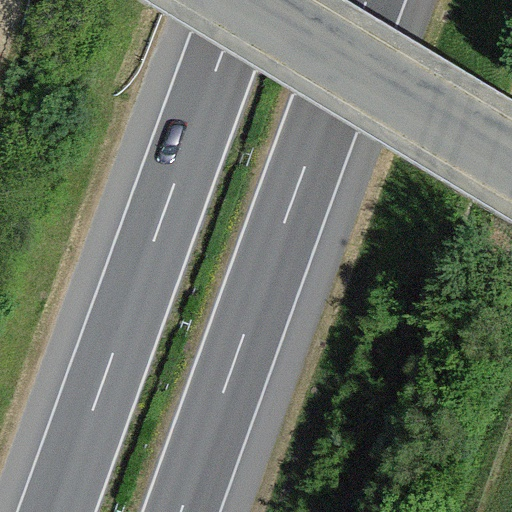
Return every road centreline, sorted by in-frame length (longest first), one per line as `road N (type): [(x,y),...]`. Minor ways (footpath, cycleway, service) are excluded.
road 1 (motorway): [(242,0),(56,511)]
road 2 (motorway): [(181,511),(367,0)]
road 3 (unclassified): [(511,160),(242,0)]
